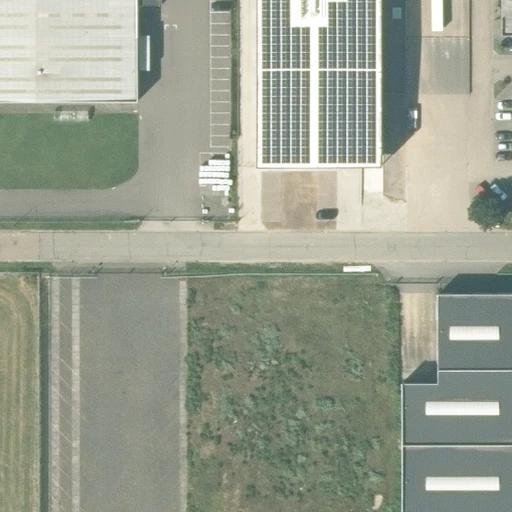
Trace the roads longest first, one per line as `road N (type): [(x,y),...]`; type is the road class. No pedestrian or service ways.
road 1 (unclassified): [(511,248),(0,250)]
road 2 (unknown): [(178,249),(179,202),(0,206)]
